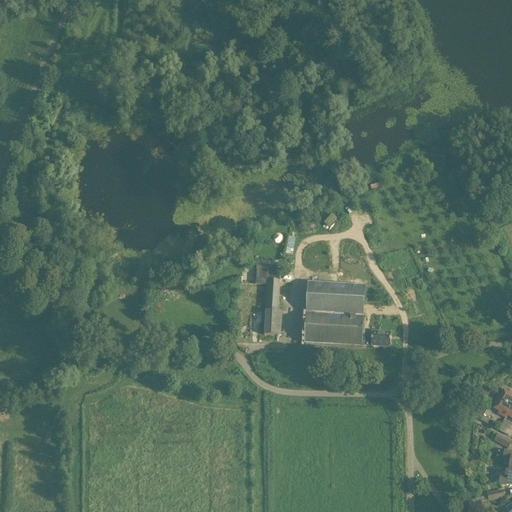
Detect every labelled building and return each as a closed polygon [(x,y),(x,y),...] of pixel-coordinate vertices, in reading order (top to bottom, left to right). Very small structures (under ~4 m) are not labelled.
[(277,312),(278,301),(279,281),(266,280),(264,311),(263,336),(280,337),(281,312),(277,312)] [(363,348),(363,347),(371,347),(371,348),(391,349),(391,335),(372,333),(372,335),(364,335),(365,316),(364,316),(365,286),(308,283),(304,344),(363,348)] [(507,417),(511,419),(511,392),(510,391),(509,394),(504,391),(501,396),(499,395),(490,410),(506,419),(507,417)] [(482,408),(476,419),(481,422),(487,411),(482,408)] [(495,441),(508,448),(511,443),(498,435),(495,441)] [(511,469),(510,469),(508,479),(501,477),(500,484),(511,485),(511,469)] [(504,498),(503,491),(488,495),(489,501),(504,498)]
